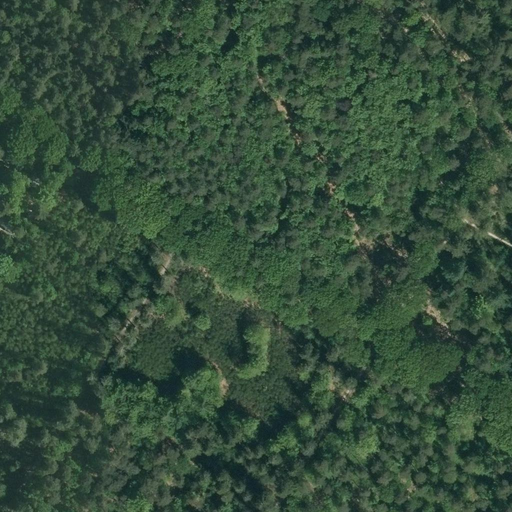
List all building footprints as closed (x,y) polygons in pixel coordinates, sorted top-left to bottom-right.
[(0,151),(0,158),(10,165),(13,159),(0,151)] [(36,172),(32,179),(49,187),(52,181),(36,172)] [(31,203),(17,195),(14,200),(28,208),(31,203)] [(44,205),(47,199),(39,195),(36,201),(44,205)] [(16,225),(0,213),(0,223),(10,232),(16,225)] [(15,244),(22,248),(25,242),(19,238),(15,244)]
